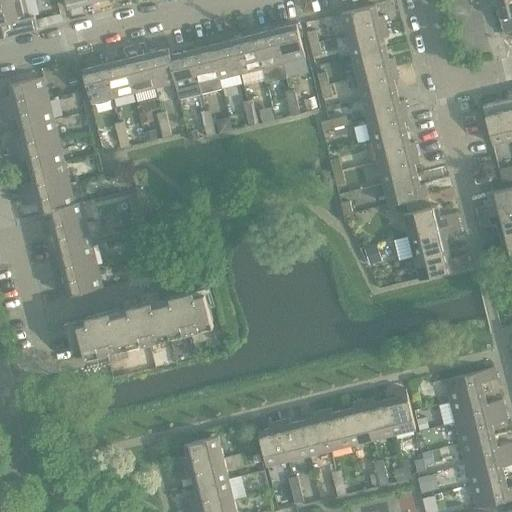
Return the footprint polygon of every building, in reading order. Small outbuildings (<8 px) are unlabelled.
[(25,0),(4,0),(0,1),(0,37),(38,28),(35,15),(30,17),(25,0)] [(511,0),(495,0),(500,20),(501,19),(504,32),(511,30),(511,0)] [(342,13),(348,35),(387,25),(384,15),(379,16),(376,5),(342,13)] [(298,24),(276,29),(284,63),(306,58),(298,24)] [(387,25),(348,35),(353,56),(387,48),(384,37),(389,36),(387,25)] [(276,29),(255,34),(263,68),(284,63),(276,29)] [(308,32),(311,44),(319,42),(316,30),(308,32)] [(255,34),(234,40),(242,74),(263,68),(255,34)] [(234,40),(212,45),(221,79),(242,74),(234,40)] [(319,42),(311,44),(314,56),(322,54),(319,42)] [(212,45),(191,50),(199,84),(202,94),(223,88),(221,79),(212,45)] [(169,48),(147,54),(156,88),(176,83),(177,82),(170,55),(171,55),(169,48)] [(387,48),(353,56),(358,77),(397,67),(394,57),(389,58),(387,48)] [(191,50),(171,55),(170,55),(177,82),(176,83),(180,99),(202,94),(199,84),(191,50)] [(147,54),(126,59),(135,93),(156,88),(147,54)] [(126,59),(106,64),(114,98),(135,93),(126,59)] [(114,98),(106,64),(83,69),(92,103),(114,98)] [(397,67),(358,77),(363,98),(397,90),(395,79),(400,78),(397,67)] [(318,74),(321,86),(330,84),(327,72),(318,74)] [(0,99),(0,109),(0,111),(50,99),(44,76),(10,85),(13,97),(0,99)] [(330,84),(321,86),(324,98),(333,96),(330,84)] [(286,92),(289,104),(298,101),(295,89),(286,92)] [(397,90),(363,98),(368,119),(407,110),(405,99),(400,101),(397,90)] [(50,99),(0,111),(3,121),(18,117),(21,128),(55,120),(50,99)] [(244,102),(247,114),(256,112),(252,100),(244,102)] [(511,139),(511,124),(506,100),(484,105),(493,144),(511,139)] [(298,101),(289,104),(292,116),(301,114),(298,101)] [(202,112),(205,124),(213,122),(210,110),(202,112)] [(407,110),(368,119),(374,140),(408,132),(405,121),(410,120),(407,110)] [(158,113),(161,126),(169,123),(166,111),(158,113)] [(256,112),(247,114),(250,126),(259,124),(256,112)] [(346,116),(334,119),(336,128),(349,125),(346,116)] [(336,128),(334,119),(322,122),(324,131),(336,128)] [(8,142),(11,153),(60,141),(55,120),(21,128),(23,138),(8,142)] [(116,124),(119,136),(128,134),(124,122),(116,124)] [(213,122),(205,124),(208,137),(216,134),(213,122)] [(169,123),(161,126),(164,138),(172,135),(169,123)] [(157,130),(145,133),(147,142),(159,139),(157,130)] [(197,131),(189,133),(191,141),(199,139),(197,131)] [(408,132),(374,140),(379,161),(418,152),(415,141),(410,143),(408,132)] [(128,134),(119,136),(122,148),(131,146),(128,134)] [(60,141),(11,153),(13,163),(29,159),(31,170),(65,162),(60,141)] [(418,152),(379,161),(384,182),(418,174),(415,163),(420,162),(418,152)] [(331,160),(334,172),(343,170),(340,158),(331,160)] [(19,185),(21,195),(70,183),(65,162),(31,170),(34,181),(19,185)] [(511,180),(511,167),(500,170),(503,183),(511,180)] [(343,170),(334,172),(337,185),(346,182),(343,170)] [(418,174),(384,182),(390,204),(406,200),(429,195),(426,183),(421,184),(418,174)] [(70,183),(21,195),(24,206),(39,202),(42,214),(49,212),(49,211),(76,204),(75,203),(70,183)] [(478,208),(481,218),(511,210),(511,186),(491,192),(493,204),(478,208)] [(429,195),(406,200),(409,212),(404,213),(410,236),(459,223),(457,213),(441,217),(438,205),(432,207),(429,195)] [(130,200),(133,212),(142,210),(139,198),(130,200)] [(49,211),(49,212),(54,232),(88,223),(82,201),(75,203),(76,204),(49,211)] [(351,201),(342,203),(345,215),(354,213),(351,201)] [(142,210),(133,212),(136,224),(145,222),(142,210)] [(511,210),(481,218),(483,228),(498,225),(501,235),(511,232),(511,210)] [(132,212),(121,215),(124,227),(135,224),(132,212)] [(88,223),(54,232),(59,253),(93,244),(88,223)] [(459,223),(410,236),(415,256),(449,248),(446,237),(462,234),(459,223)] [(511,232),(501,235),(504,246),(488,250),(491,261),(511,256),(511,232)] [(140,242),(143,254),(152,252),(149,239),(140,242)] [(93,244),(59,253),(64,274),(98,265),(93,244)] [(376,247),(364,251),(370,267),(382,263),(376,247)] [(449,248),(415,256),(420,279),(470,266),(467,255),(452,259),(449,248)] [(152,252),(143,254),(146,266),(155,264),(152,252)] [(98,265),(64,274),(70,296),(103,287),(98,265)] [(192,289),(182,292),(192,332),(214,327),(206,293),(194,296),(192,289)] [(173,301),(163,304),(171,338),(192,332),(182,292),(171,294),(173,301)] [(150,299),(140,302),(150,343),(171,338),(163,304),(152,306),(150,299)] [(122,314),(120,309),(119,309),(129,348),(150,343),(140,302),(129,305),(131,311),(122,314)] [(89,322),(67,327),(74,353),(84,351),(86,358),(129,348),(119,309),(109,312),(108,310),(87,315),(89,322)] [(446,379),(451,401),(485,393),(482,383),(498,379),(495,367),(446,379)] [(397,397),(386,400),(395,434),(416,428),(407,389),(395,392),(397,397)] [(485,393),(451,401),(456,422),(505,410),(503,400),(488,404),(485,393)] [(374,397),(364,400),(374,439),(395,434),(386,400),(375,402),(374,397)] [(355,407),(344,410),(353,444),(374,439),(364,400),(353,402),(355,407)] [(332,407),(322,410),(331,449),(353,444),(344,410),(334,413),(332,407)] [(313,418),(302,420),(310,454),(331,449),(322,410),(311,413),(313,418)] [(505,410),(456,422),(461,443),(495,435),(493,424),(508,421),(505,410)] [(290,418),(280,420),(290,459),(310,454),(302,420),(292,423),(290,418)] [(427,418),(418,420),(419,421),(421,430),(429,428),(427,418)] [(290,459),(280,420),(270,423),(271,428),(259,431),(268,465),(290,459)] [(173,459),(175,470),(225,457),(219,435),(185,444),(188,455),(173,459)] [(495,435),(461,443),(467,464),(511,453),(511,442),(498,446),(495,435)] [(431,451),(423,453),(424,458),(426,465),(434,463),(431,451)] [(511,453),(467,464),(472,485),(506,477),(503,466),(511,464),(511,453)] [(225,457),(175,470),(178,480),(193,476),(196,487),(230,479),(225,457)] [(415,460),(418,472),(427,470),(426,465),(424,458),(415,460)] [(374,462),(377,474),(386,472),(383,460),(374,462)] [(333,472),(336,484),(344,482),(341,470),(333,472)] [(386,472),(377,474),(380,484),(380,486),(389,484),(386,472)] [(377,474),(371,476),(373,485),(380,484),(377,474)] [(435,475),(418,479),(421,490),(438,486),(435,475)] [(290,478),(293,491),(301,488),(298,476),(290,478)] [(506,477),(472,485),(477,507),(495,503),(511,498),(511,486),(508,487),(506,477)] [(183,501),(186,511),(235,499),(230,479),(196,487),(198,497),(183,501)] [(344,482),(336,484),(339,496),(347,494),(344,482)] [(301,488),(293,491),(296,503),(304,500),(301,488)] [(0,511),(9,511),(5,493),(0,494),(0,511)] [(238,511),(235,499),(186,511),(185,511),(238,511)] [(497,511),(495,503),(477,507),(473,508),(474,511),(497,511)]
